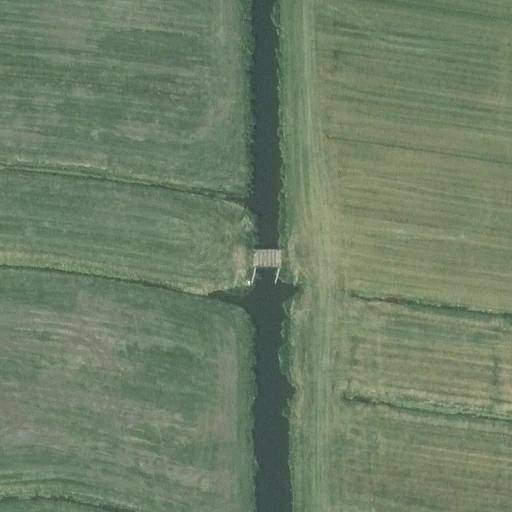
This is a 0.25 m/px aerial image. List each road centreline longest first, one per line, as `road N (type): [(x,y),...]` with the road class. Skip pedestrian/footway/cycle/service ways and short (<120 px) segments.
road 1 (track): [(374,511),(376,255),(249,261),(0,221)]
road 2 (track): [(376,255),(511,30)]
